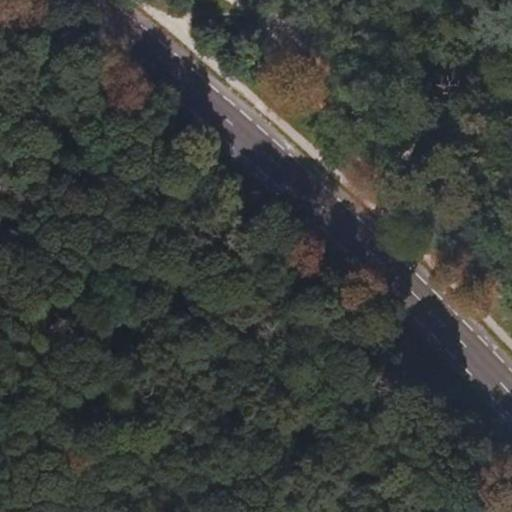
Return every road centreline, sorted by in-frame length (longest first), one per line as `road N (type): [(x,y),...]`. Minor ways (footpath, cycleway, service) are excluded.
road 1 (tertiary): [(511,388),(86,0)]
road 2 (unknown): [(511,293),(314,55),(231,0)]
